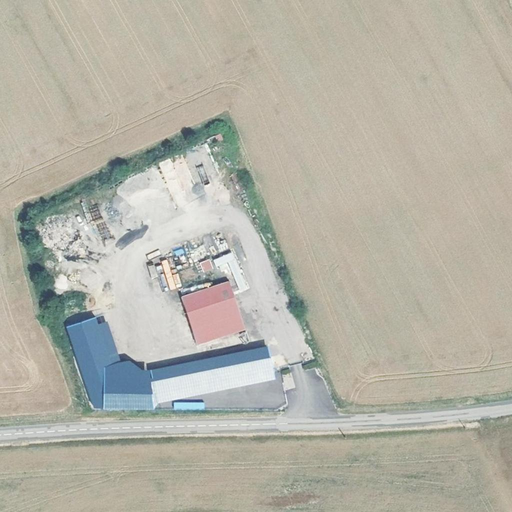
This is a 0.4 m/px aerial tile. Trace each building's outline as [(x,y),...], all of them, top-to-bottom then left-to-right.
[(173,158),(161,161),(172,207),(184,205),(173,158)] [(197,168),(202,184),(208,182),(203,166),(197,168)] [(101,217),(98,206),(90,209),(86,199),(81,201),(88,221),(101,217)] [(101,238),(108,236),(106,223),(98,225),(101,238)] [(214,256),(217,264),(229,259),(241,288),(248,285),(234,249),(214,256)] [(209,258),(199,261),(202,269),(212,266),(209,258)] [(163,260),(168,290),(174,289),(169,259),(163,260)] [(199,344),(247,325),(229,279),(181,298),(199,344)] [(26,296),(33,315),(50,309),(43,290),(26,296)] [(119,363),(103,315),(64,328),(91,409),(154,410),(158,404),(275,380),(267,346),(146,370),(131,360),(119,363)] [(291,373),(281,375),(286,390),(295,387),(291,373)]
